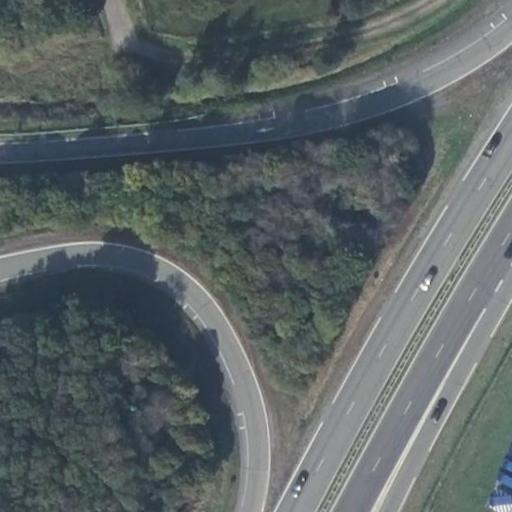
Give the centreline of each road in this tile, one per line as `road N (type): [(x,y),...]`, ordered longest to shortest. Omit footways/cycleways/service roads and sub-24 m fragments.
road 1 (trunk): [(511,31),(430,84),(274,132),(0,153)]
road 2 (trunk): [(0,272),(80,255),(141,263),(188,290),(225,339),(250,397),(257,455),(250,511)]
road 3 (trunk): [(511,143),(299,511)]
road 4 (trunk): [(354,511),(511,236)]
road 5 (track): [(124,51),(215,60),(329,43),(430,0)]
road 6 (trunk): [(394,511),(511,287)]
